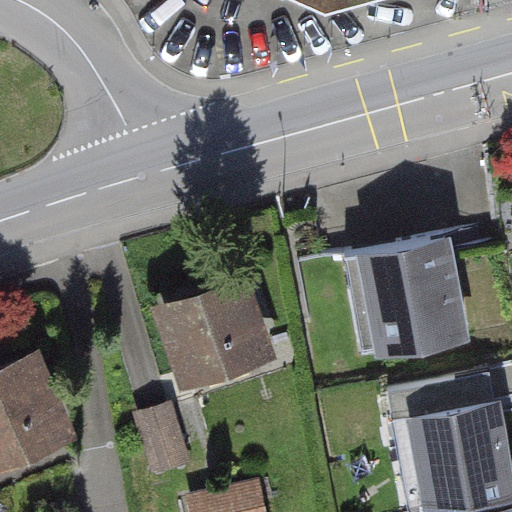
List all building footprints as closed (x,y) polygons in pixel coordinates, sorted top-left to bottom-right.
[(273,0),(311,16),(371,0),(273,0)] [(355,372),(481,347),(458,234),(332,260),(355,372)] [(281,335),(252,247),(155,278),(186,368),(281,335)] [(33,332),(0,345),(0,441),(68,414),(33,332)] [(172,387),(133,399),(154,467),(194,455),(172,387)] [(486,511),(511,507),(511,448),(503,404),(384,427),(400,511),(486,511)] [(269,511),(259,466),(186,481),(193,511),(269,511)]
